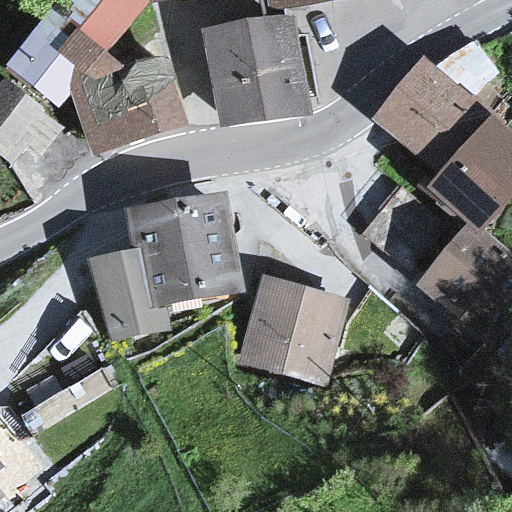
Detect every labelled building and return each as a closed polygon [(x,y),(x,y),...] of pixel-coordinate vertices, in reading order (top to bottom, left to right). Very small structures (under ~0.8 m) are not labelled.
[(115,0),(121,22),(208,0),(115,0)] [(280,17),(187,38),(203,109),(296,88),(280,17)] [(33,19),(0,60),(0,75),(45,110),(85,59),(33,19)] [(467,82),(496,65),(478,34),(449,51),(467,82)] [(159,66),(66,94),(83,148),(175,120),(159,66)] [(383,124),(422,160),(475,104),(436,68),(383,124)] [(0,157),(23,171),(50,123),(0,94),(0,157)] [(511,134),(500,123),(435,192),(486,240),(511,211),(511,134)] [(511,263),(421,188),(378,240),(483,327),(511,292),(511,263)] [(139,264),(97,274),(117,356),(177,341),(171,315),(247,297),(222,197),(128,220),(139,264)] [(351,306),(267,286),(247,367),(332,388),(351,306)] [(0,484),(0,511),(3,511),(16,502),(0,484)]
